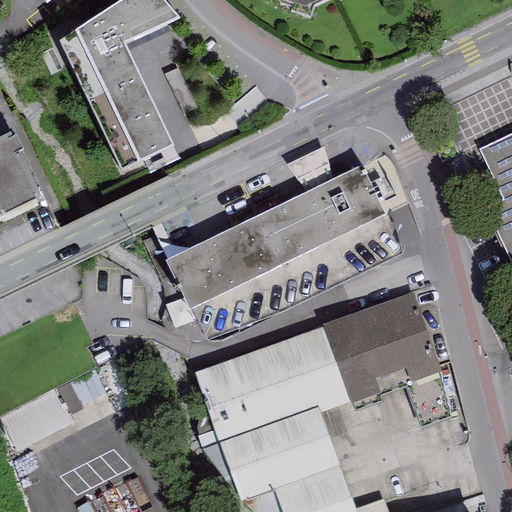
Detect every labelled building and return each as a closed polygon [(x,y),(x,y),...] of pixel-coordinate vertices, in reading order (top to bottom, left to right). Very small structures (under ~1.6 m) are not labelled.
[(37,0),(48,12),(62,0),(37,0)] [(156,0),(131,0),(61,48),(121,179),(172,151),(123,54),(179,24),(156,0)] [(258,0),(261,5),(273,0),(274,0),(280,10),(292,13),(291,17),(310,23),(314,13),(338,0),(258,0)] [(511,135),(477,153),(511,220),(511,135)] [(10,144),(0,148),(0,229),(40,210),(18,165),(24,162),(17,147),(13,149),(10,144)] [(326,146),(294,160),(306,187),(338,172),(326,146)] [(392,225),(363,165),(157,265),(186,325),(392,225)] [(414,294),(195,377),(213,435),(197,439),(203,454),(226,485),(230,482),(241,508),(244,506),(249,511),(354,511),(318,417),(349,406),(351,409),(441,377),(414,294)] [(53,425),(111,391),(98,370),(54,395),(59,404),(45,412),(53,425)] [(7,416),(17,446),(42,437),(32,407),(7,416)]
